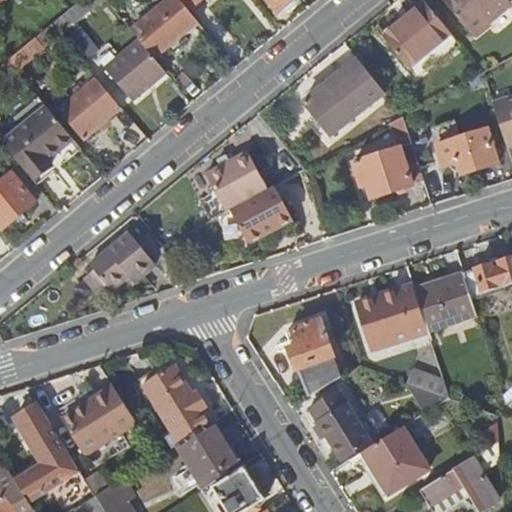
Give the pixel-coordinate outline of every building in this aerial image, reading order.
[(105,0),(84,0),(53,26),(62,37),(106,0),(105,0)] [(189,12),(179,0),(172,0),(133,33),(140,42),(155,60),(199,24),(189,12)] [(179,0),(189,12),(203,0),(179,0)] [(297,0),(266,0),(279,15),(297,0)] [(384,39),(427,3),(423,0),(381,35),(384,39)] [(508,0),(444,0),(473,35),(511,3),(508,0)] [(453,36),(427,3),(384,39),(411,71),(453,36)] [(80,29),(66,41),(85,65),(100,53),(80,29)] [(453,36),(429,57),(438,68),(463,47),(453,36)] [(155,60),(140,42),(106,71),(133,103),(167,75),(155,60)] [(386,95),(358,62),(337,79),(342,84),(334,91),(329,85),(304,106),(332,139),(386,95)] [(337,79),(329,85),(334,91),(342,84),(337,79)] [(123,111),(98,81),(60,112),(85,142),(123,111)] [(511,103),(511,104),(510,100),(494,105),(509,150),(511,149),(511,103)] [(75,141),(47,109),(4,145),(35,183),(53,168),(49,163),(75,141)] [(386,117),(391,125),(402,118),(397,109),(386,117)] [(489,132),(438,148),(445,170),(459,165),(462,177),(499,165),(489,132)] [(424,181),(414,147),(402,151),(401,149),(355,163),(360,180),(366,179),(373,200),(413,188),(412,185),(424,181)] [(208,178),(227,214),(230,212),(268,192),(248,156),(208,178)] [(13,175),(0,186),(0,225),(4,231),(37,204),(13,175)] [(268,192),(230,212),(247,242),(276,226),(278,229),(293,221),(275,188),(268,192)] [(156,267),(130,237),(91,269),(94,273),(86,280),(98,296),(107,289),(111,294),(128,279),(134,286),(156,267)] [(493,267),(464,276),(472,302),(485,298),(484,293),(511,283),(511,260),(499,265),(501,269),(494,271),(493,267)] [(464,276),(414,292),(427,330),(476,314),(472,302),(464,276)] [(414,292),(412,287),(357,306),(373,353),(428,334),(427,330),(414,292)] [(298,370),(309,398),(342,378),(337,367),(342,365),(340,361),(336,362),(321,321),(287,334),(292,349),(289,351),(296,371),(298,370)] [(501,345),(490,349),(495,366),(506,363),(501,345)] [(175,367),(144,386),(174,434),(205,415),(204,413),(210,409),(199,392),(194,396),(175,367)] [(413,370),(407,385),(426,415),(450,401),(443,381),(413,370)] [(137,425),(113,388),(97,398),(99,401),(88,408),(87,406),(63,421),(85,457),(137,425)] [(0,398),(5,405),(26,392),(25,390),(0,398)] [(80,471),(58,436),(55,438),(26,392),(5,405),(43,466),(20,480),(33,501),(80,471)] [(327,437),(343,462),(371,444),(366,435),(371,433),(366,423),(361,426),(340,392),(311,410),(320,426),(327,437)] [(213,425),(185,442),(212,485),(240,468),(213,425)] [(499,443),(498,425),(480,436),(489,449),(499,443)] [(327,437),(320,426),(315,429),(322,441),(327,437)] [(402,430),(363,454),(366,460),(371,467),(373,465),(392,495),(428,472),(402,430)] [(489,449),(421,491),(431,509),(465,487),(472,497),(481,511),(498,502),(480,473),(501,463),(499,443),(489,449)] [(371,467),(366,460),(361,463),(383,499),(392,495),(373,465),(371,467)] [(30,511),(33,510),(3,463),(0,465),(0,511),(30,511)] [(245,469),(214,488),(228,511),(247,511),(265,501),(245,469)] [(138,511),(126,492),(135,486),(129,476),(96,497),(105,511),(138,511)] [(465,487),(431,509),(433,511),(447,511),(472,497),(465,487)]
